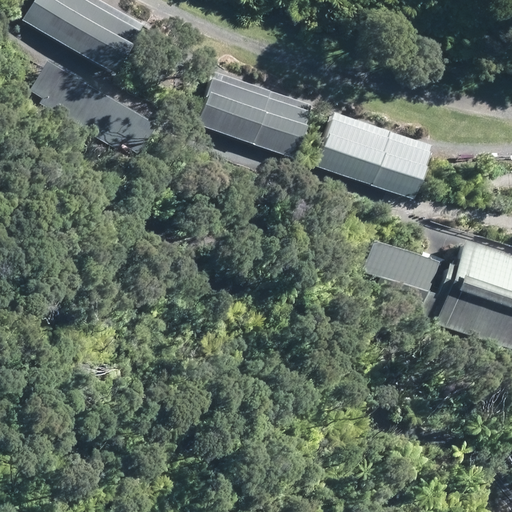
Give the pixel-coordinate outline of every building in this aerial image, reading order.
[(121,73),(147,26),(100,0),(49,0),(35,26),(121,73)] [(193,126),(290,164),(312,108),(215,70),(193,126)] [(432,151),(338,119),(318,177),(413,209),(432,151)] [(511,265),(455,248),(432,326),(511,349),(511,265)] [(435,269),(381,252),(372,280),(426,297),(435,269)]
